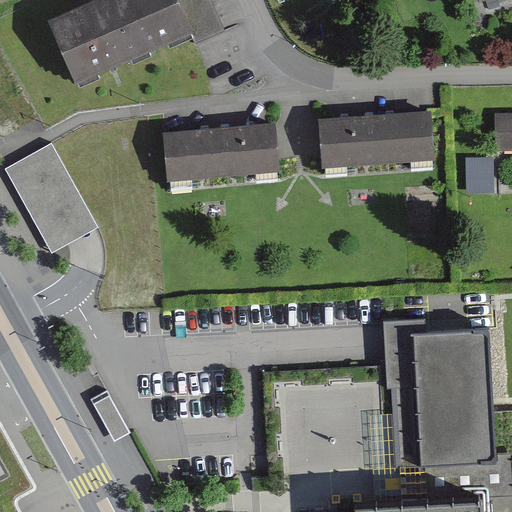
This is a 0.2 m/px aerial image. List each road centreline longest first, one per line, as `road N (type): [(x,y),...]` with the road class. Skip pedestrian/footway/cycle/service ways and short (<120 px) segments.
road 1 (residential): [(511,79),(369,82),(305,69),(277,48),(255,0)]
road 2 (primary): [(0,317),(107,511)]
